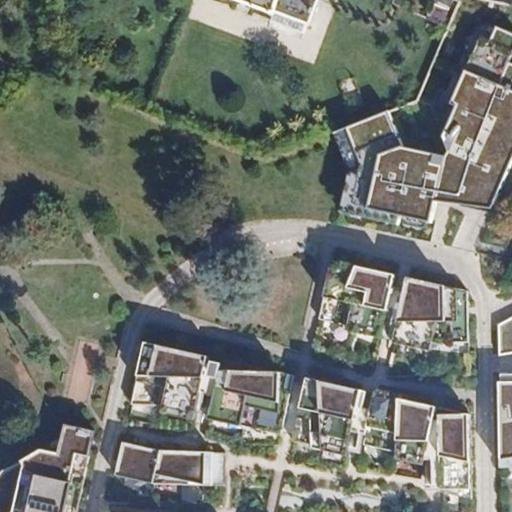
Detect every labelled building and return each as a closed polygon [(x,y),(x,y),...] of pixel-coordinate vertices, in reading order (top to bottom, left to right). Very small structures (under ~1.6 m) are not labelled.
[(270,22),(303,34),(306,25),(310,26),(318,0),(236,0),(273,13),(270,22)] [(437,0),(437,3),(449,8),(450,8),(452,0),(437,0)] [(511,31),(500,25),(494,42),(486,38),(462,105),(467,108),(452,137),(457,160),(410,147),(396,110),(336,135),(351,170),(339,223),(430,243),(435,222),(443,225),(443,203),(505,213),(511,193),(511,31)] [(468,291),(409,278),(407,288),(394,287),(397,276),(333,261),(321,319),(342,324),(344,329),(396,340),(434,348),(435,343),(470,342),(468,291)] [(296,376),(220,371),(221,366),(210,364),(210,357),(146,343),(133,402),(168,402),(167,407),(211,417),(284,432),(296,376)] [(362,455),(365,444),(397,451),(408,400),(409,396),(377,389),(373,411),(364,409),(367,392),(332,385),(333,381),(308,376),(295,436),(315,441),(315,444),(348,451),(362,455)] [(511,378),(502,380),(496,402),(498,450),(503,499),(511,498),(511,378)] [(397,451),(425,465),(433,425),(441,427),(443,493),(474,500),(471,414),(408,400),(397,451)] [(93,477),(104,433),(67,425),(64,438),(4,472),(0,477),(0,511),(70,511),(81,473),(93,477)] [(163,452),(124,443),(117,477),(154,485),(225,487),(227,453),(163,452)]
